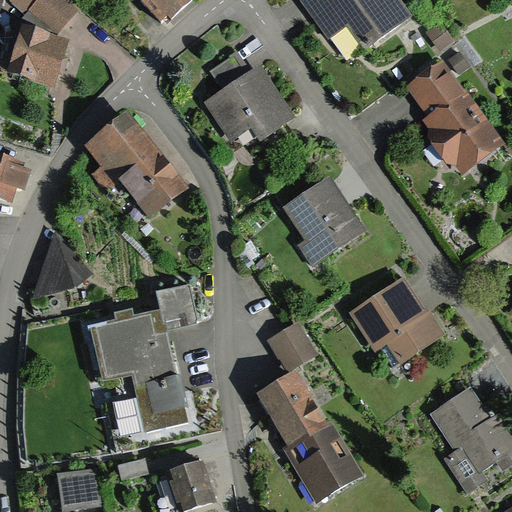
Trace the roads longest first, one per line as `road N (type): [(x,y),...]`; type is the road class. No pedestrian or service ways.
road 1 (residential): [(226,0),(116,97),(43,188),(20,241),(1,372),(7,511)]
road 2 (residential): [(247,0),(511,358)]
